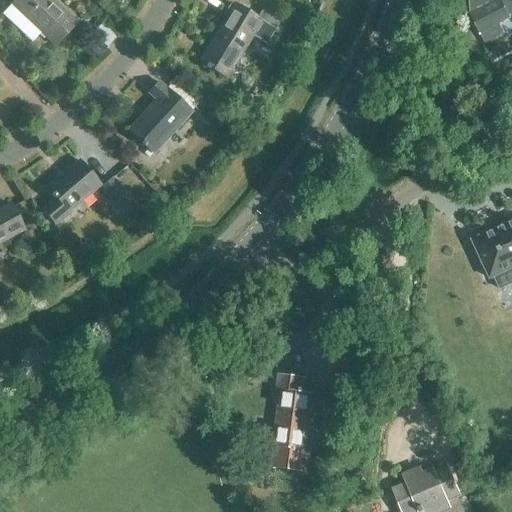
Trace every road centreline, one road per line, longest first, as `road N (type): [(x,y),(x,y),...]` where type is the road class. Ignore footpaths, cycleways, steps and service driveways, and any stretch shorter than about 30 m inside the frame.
road 1 (residential): [(0,434),(72,395),(237,260),(306,264),(511,135)]
road 2 (residential): [(169,0),(153,30),(83,104),(0,159)]
